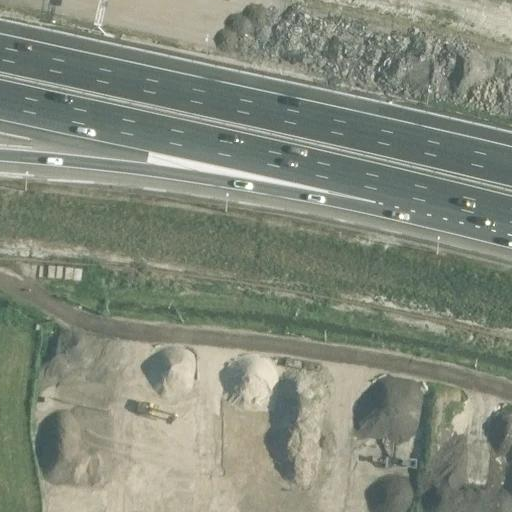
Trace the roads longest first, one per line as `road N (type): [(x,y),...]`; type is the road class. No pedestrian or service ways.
road 1 (motorway): [(21,161),(258,191),(511,241)]
road 2 (motorway): [(59,0),(511,99)]
road 3 (motorway): [(0,92),(411,183)]
road 4 (motorway): [(21,161),(411,183)]
road 5 (motorway): [(511,54),(267,0)]
